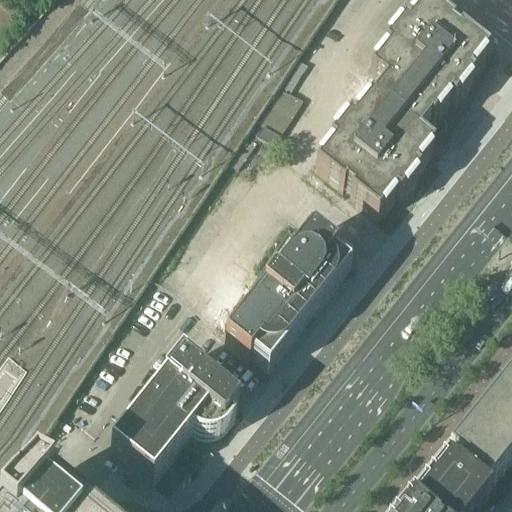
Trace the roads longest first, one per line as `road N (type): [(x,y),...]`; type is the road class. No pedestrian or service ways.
road 1 (secondary): [(511,182),(454,248),(260,511)]
road 2 (secondary): [(337,511),(511,289)]
